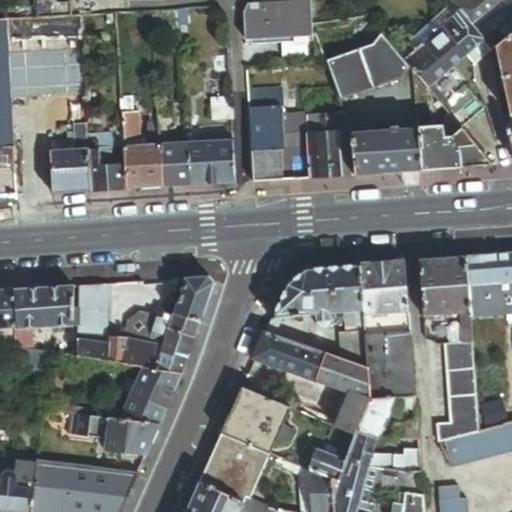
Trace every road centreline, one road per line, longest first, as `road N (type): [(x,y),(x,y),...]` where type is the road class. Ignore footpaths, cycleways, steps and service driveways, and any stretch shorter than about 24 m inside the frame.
road 1 (residential): [(152,511),(271,227)]
road 2 (secondary): [(0,246),(271,227)]
road 3 (secondary): [(271,227),(511,212)]
